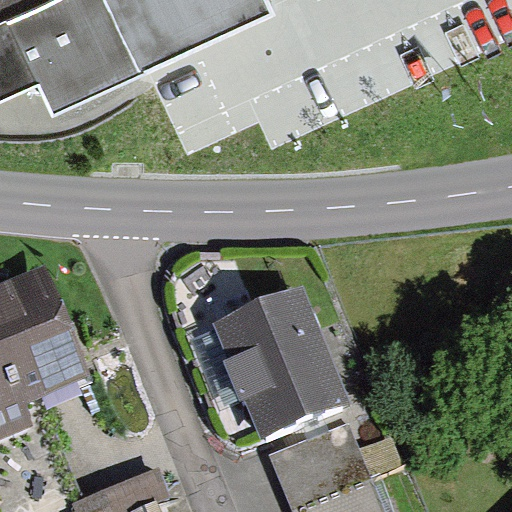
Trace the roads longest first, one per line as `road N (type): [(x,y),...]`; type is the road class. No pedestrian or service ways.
road 1 (residential): [(100,208),(330,209),(511,188)]
road 2 (residential): [(217,511),(100,208)]
